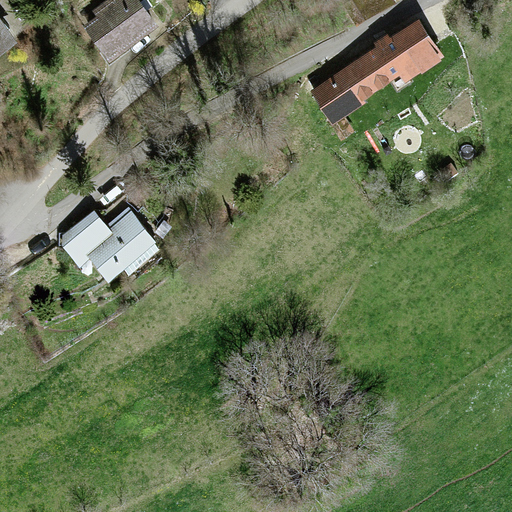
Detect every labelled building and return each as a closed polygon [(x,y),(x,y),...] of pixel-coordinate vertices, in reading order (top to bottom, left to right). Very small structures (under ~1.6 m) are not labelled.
[(103,15),(89,25),(110,54),(153,22),(136,0),(109,0),(98,9),(103,15)] [(354,0),(346,5),(357,23),(379,9),(373,0),(354,0)] [(362,96),(359,92),(433,43),(418,22),(362,58),(315,90),(333,115),(362,96)] [(234,124),(239,134),(259,124),(254,114),(234,124)] [(68,230),(69,247),(79,260),(89,252),(108,275),(123,262),(129,269),(159,244),(133,214),(112,232),(93,210),(68,230)]
